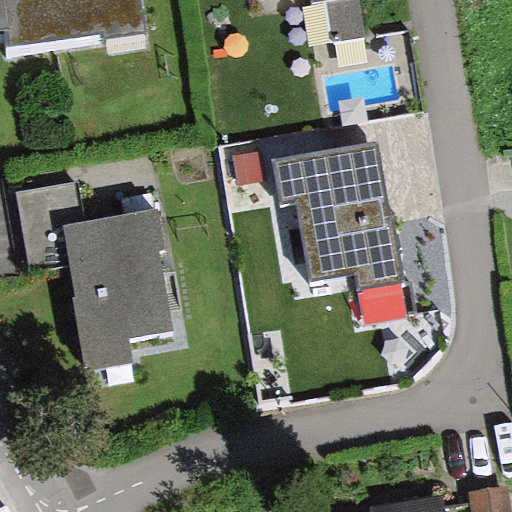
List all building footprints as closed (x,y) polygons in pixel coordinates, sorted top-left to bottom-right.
[(148,48),(140,0),(0,0),(0,46),(6,46),(8,58),(108,42),(110,54),(148,48)] [(359,41),(350,0),(256,0),(258,7),(292,0),(318,0),(329,47),(359,41)] [(406,282),(379,143),(274,163),(282,203),(294,201),(309,277),(356,268),(360,291),(406,282)] [(238,184),(265,180),(259,150),(232,155),(238,184)] [(166,250),(159,210),(81,223),(75,185),(17,194),(31,274),(71,267),(76,299),(74,300),(86,370),(133,362),(129,338),(172,331),(159,252),(166,250)] [(469,511),(502,511),(500,491),(467,495),(469,511)]
